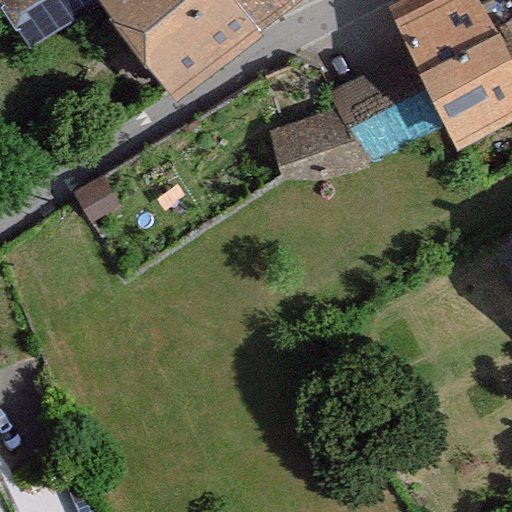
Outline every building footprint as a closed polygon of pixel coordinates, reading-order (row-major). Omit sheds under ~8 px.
[(102,0),(8,0),(35,43),(102,0)] [(279,0),(137,0),(190,74),(279,0)] [(511,116),(511,48),(488,0),(412,0),(400,6),(465,139),(511,116)] [(447,122),(413,58),(343,95),(377,159),(447,122)] [(361,166),(342,111),(279,132),(298,187),(361,166)]
